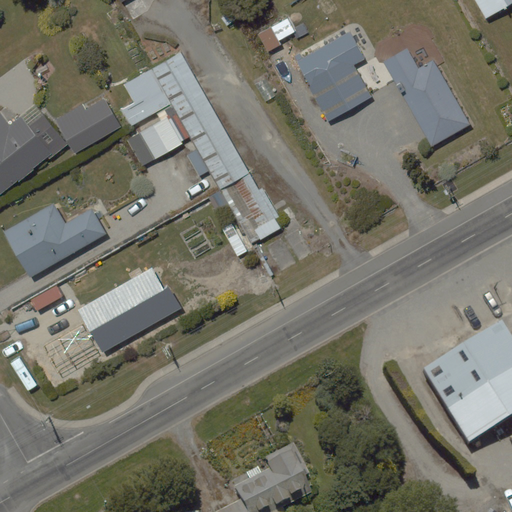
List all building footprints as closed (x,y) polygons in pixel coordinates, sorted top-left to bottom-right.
[(99,0),(106,13),(129,0),(99,0)] [(511,0),(471,0),(487,28),(511,13),(511,0)] [(280,46),(301,35),(292,19),(258,39),(268,57),(282,50),(280,46)] [(353,69),(363,64),(351,39),(297,65),(327,127),(371,105),(353,69)] [(190,145),(248,251),(284,232),(184,51),(124,84),(135,102),(120,110),(151,166),(190,145)] [(419,70),(410,55),(386,68),(432,150),(472,128),(434,61),(419,70)] [(11,127),(0,111),(0,110),(0,199),(65,149),(72,158),(121,127),(104,101),(89,110),(84,103),(52,124),(41,107),(11,127)] [(58,206),(4,237),(31,283),(107,239),(91,212),(70,225),(58,206)] [(511,368),(480,318),(404,366),(455,448),(511,412),(511,368)] [(294,511),(315,501),(304,481),(313,477),(295,444),(262,462),(268,474),(229,495),(235,506),(224,511),(294,511)]
